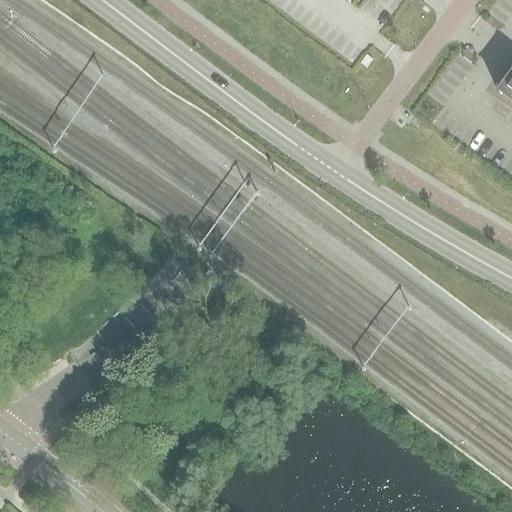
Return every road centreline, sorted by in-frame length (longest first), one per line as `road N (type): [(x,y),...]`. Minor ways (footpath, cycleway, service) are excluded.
road 1 (secondary): [(511,280),(335,175),(99,0)]
road 2 (tertiary): [(95,511),(0,434)]
